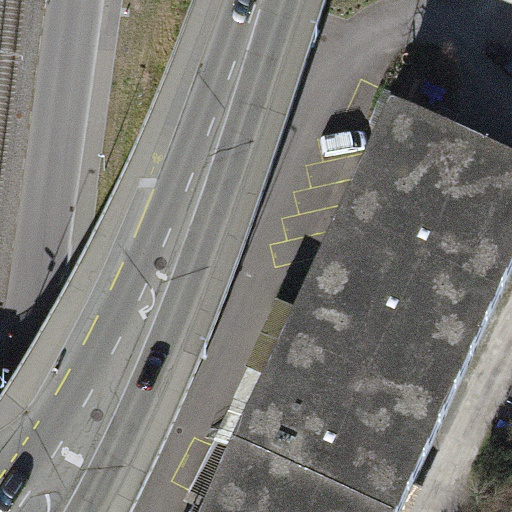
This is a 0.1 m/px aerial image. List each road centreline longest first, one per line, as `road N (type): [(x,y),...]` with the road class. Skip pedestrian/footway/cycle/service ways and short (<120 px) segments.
road 1 (unclassified): [(76,0),(10,511)]
road 2 (secondary): [(102,419),(259,0)]
